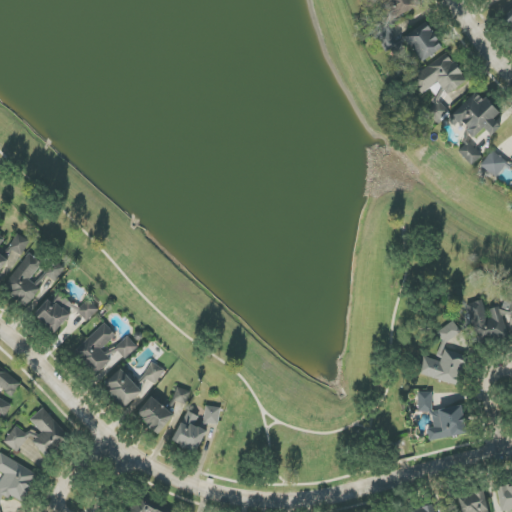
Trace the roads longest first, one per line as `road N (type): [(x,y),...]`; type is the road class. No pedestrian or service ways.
road 1 (residential): [(0,328),(127,453),(207,490),(259,500),(318,498),(511,446)]
road 2 (residential): [(105,435),(64,488),(64,511),(127,453)]
